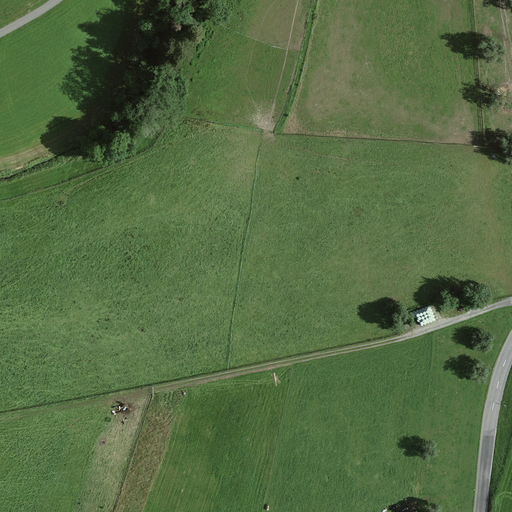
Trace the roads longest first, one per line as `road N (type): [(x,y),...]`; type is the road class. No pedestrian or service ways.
road 1 (track): [(53,409),(396,339),(511,303)]
road 2 (residential): [(511,344),(495,389),(479,511)]
